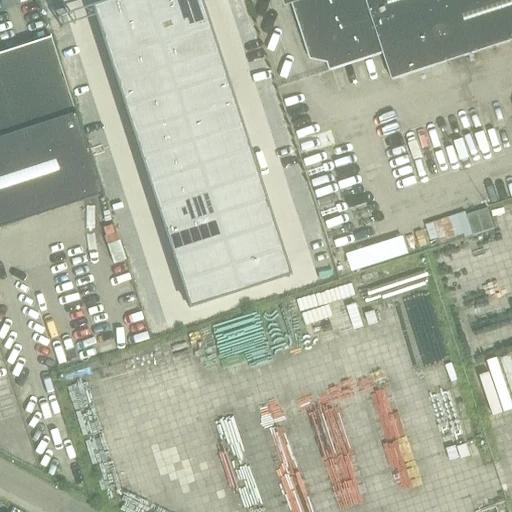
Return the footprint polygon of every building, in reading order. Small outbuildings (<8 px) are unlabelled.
[(116,0),(113,0),(91,7),(108,60),(134,52),(116,0)] [(144,0),(116,0),(134,52),(158,44),(144,0)] [(171,0),(144,0),(158,44),(183,36),(171,0)] [(199,0),(171,0),(183,36),(209,27),(199,0)] [(511,0),(292,0),(311,58),(327,62),(330,70),(371,57),(383,53),(393,79),(511,40),(511,0)] [(183,36),(158,44),(166,69),(217,52),(209,27),(183,36)] [(50,38),(0,53),(0,227),(101,195),(50,38)] [(134,52),(108,60),(116,85),(166,69),(158,44),(134,52)] [(217,52),(166,69),(174,93),(225,77),(217,52)] [(166,69),(116,85),(125,109),(174,93),(166,69)] [(225,77),(174,93),(182,118),(233,102),(225,77)] [(174,93),(125,109),(133,134),(182,118),(174,93)] [(233,102),(182,118),(190,143),(241,126),(233,102)] [(486,111),(473,114),(478,135),(490,132),(486,111)] [(182,118),(133,134),(141,159),(190,143),(182,118)] [(241,126),(190,143),(198,167),(249,151),(241,126)] [(309,147),(318,177),(338,171),(329,141),(309,147)] [(190,143),(141,159),(149,184),(198,167),(190,143)] [(249,151),(198,167),(206,192),(257,176),(249,151)] [(198,167),(149,184),(157,208),(206,192),(198,167)] [(257,176),(206,192),(214,217),(265,200),(257,176)] [(206,192),(157,208),(165,233),(214,217),(206,192)] [(265,200),(214,217),(222,242),(273,225),(265,200)] [(214,217),(165,233),(173,258),(222,242),(214,217)] [(439,231),(444,246),(467,238),(462,223),(439,231)] [(273,225),(222,242),(231,266),(281,250),(273,225)] [(113,242),(120,263),(132,260),(124,238),(113,242)] [(222,242),(173,258),(181,283),(231,266),(222,242)] [(281,250),(231,266),(239,292),(290,276),(281,250)] [(396,294),(424,284),(417,264),(389,273),(396,294)] [(231,266),(181,283),(189,309),(239,292),(231,266)] [(81,364),(128,351),(124,338),(77,351),(81,364)]
